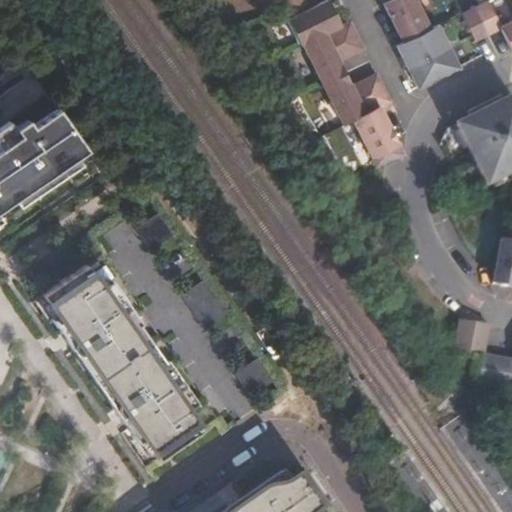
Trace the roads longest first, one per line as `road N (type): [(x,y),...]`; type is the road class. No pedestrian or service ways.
road 1 (residential): [(143,511),(251,433),(287,426),(313,441),(357,511)]
road 2 (residential): [(511,315),(474,304),(432,254),(411,185),(416,124)]
road 3 (residential): [(416,124),(345,0)]
